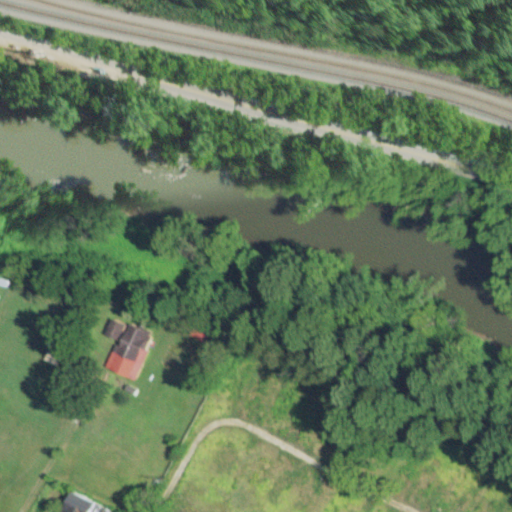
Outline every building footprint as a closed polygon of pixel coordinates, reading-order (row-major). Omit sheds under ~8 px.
[(109,369),(135,381),(155,335),(129,324),(109,369)] [(265,363),(258,360),(242,396),(250,399),(265,363)] [(284,379),(277,376),(261,411),(269,414),(284,379)] [(308,435),(328,404),(321,400),(302,430),(308,435)] [(327,446),(342,429),(336,424),(321,442),(327,446)] [(236,452),(222,442),(204,469),(218,478),(236,452)] [(403,442),(375,444),(376,471),(404,469),(403,442)] [(269,462),(263,458),(244,488),(250,492),(269,462)] [(425,491),(440,462),(433,458),(418,488),(425,491)] [(468,470),(460,466),(439,500),(446,505),(468,470)] [(292,476),(283,469),(263,501),(270,506),(282,487),(284,489),(292,476)] [(312,496),(316,487),(304,481),(290,510),(293,511),(298,511),(308,494),(312,496)] [(504,511),(511,499),(511,496),(506,493),(495,511),(504,511)] [(95,511),(97,499),(66,497),(64,511),(95,511)]
